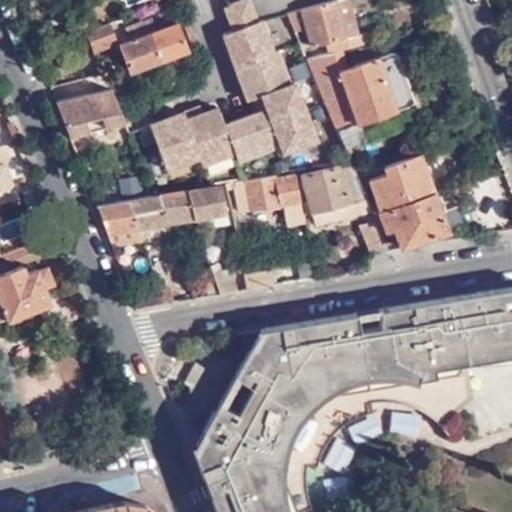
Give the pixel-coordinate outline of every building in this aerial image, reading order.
[(189,8),(186,0),(179,0),(184,10),(189,8)] [(234,29),(246,25),(257,21),(249,0),(240,0),(225,6),(234,29)] [(349,9),(347,0),(289,17),(297,33),(307,29),(313,48),(335,41),(339,52),(365,46),(362,35),(346,39),(337,13),(349,9)] [(130,71),(186,49),(176,23),(159,29),(154,17),(126,28),(131,40),(120,44),(130,71)] [(150,124),(168,169),(200,157),(203,164),(236,152),(239,159),(281,143),(283,150),(317,137),(296,83),(292,84),(279,51),(274,53),(261,19),(257,21),(246,25),(234,29),(224,33),(234,60),(238,58),(243,72),(239,74),(249,99),(253,98),(253,99),(263,95),(273,122),(267,124),(262,110),(258,111),(225,124),(219,107),(204,113),(202,113),(204,118),(189,123),(185,112),(150,124)] [(85,31),(81,21),(63,30),(67,38),(85,31)] [(85,31),(93,50),(116,41),(108,22),(85,31)] [(344,70),(336,53),(308,60),(337,127),(354,121),(356,125),(411,106),(397,59),(389,55),(344,70)] [(467,106),(481,101),(464,56),(443,64),(452,92),(460,90),(467,106)] [(234,60),(239,74),(243,72),(238,58),(234,60)] [(57,102),(114,89),(113,87),(56,100),(57,102)] [(69,134),(125,121),(114,89),(57,102),(69,134)] [(253,99),(258,111),(262,110),(267,124),(273,122),(263,95),(253,99)] [(185,112),(189,123),(204,118),(202,113),(204,113),(201,106),(185,112)] [(435,194),(421,156),(384,169),(387,177),(370,183),(380,214),(435,194)] [(368,200),(361,177),(359,174),(348,177),(342,164),(301,176),(311,214),(368,200)] [(288,228),(307,225),(299,177),(276,180),(273,174),(238,180),(242,211),(283,205),(288,228)] [(190,193),(198,220),(228,214),(222,187),(190,193)] [(158,194),(169,225),(198,220),(190,193),(189,189),(158,194)] [(165,236),(172,235),(169,225),(158,194),(154,195),(129,200),(139,229),(162,227),(165,236)] [(449,235),(435,194),(380,214),(386,233),(394,232),(402,252),(449,235)] [(143,241),(139,229),(129,200),(97,205),(112,245),(143,241)] [(314,227),(372,211),(368,200),(311,214),(314,227)] [(380,256),(391,254),(378,223),(360,229),(371,257),(380,256)] [(211,264),(221,295),(239,292),(230,264),(220,267),(218,262),(211,264)] [(52,305),(38,270),(33,273),(29,266),(0,276),(0,322),(6,320),(8,322),(52,305)] [(246,291),(278,285),(275,272),(244,278),(246,291)] [(165,305),(174,303),(170,287),(159,290),(160,292),(165,305)] [(300,511),(310,507),(306,489),(306,474),(307,465),(309,457),(301,453),(303,445),(308,447),(316,434),(313,429),(324,415),(332,422),(339,416),(351,409),(371,402),(369,388),(388,386),(401,387),(419,393),(431,399),(445,409),(448,412),(472,388),(468,363),(511,355),(511,287),(460,297),(379,310),(378,327),(359,330),(357,313),(262,329),(262,335),(265,351),(251,369),(242,381),(221,414),(215,412),(214,411),(202,432),(204,433),(195,446),(196,451),(195,452),(206,480),(218,511),(300,511)] [(137,309),(165,305),(160,292),(132,297),(137,309)] [(258,336),(215,412),(221,414),(242,381),(251,369),(265,351),(262,335),(258,336)] [(369,388),(371,402),(389,401),(404,403),(421,411),(434,421),(446,434),(458,425),(453,417),(448,412),(445,409),(431,399),(419,393),(401,387),(388,386),(369,388)] [(473,398),(472,388),(448,412),(453,417),(473,398)] [(309,457),(307,465),(316,467),(321,454),(328,441),(336,432),(347,423),(359,417),(372,413),(371,402),(351,409),(339,416),(332,422),(324,415),(313,429),(316,434),(308,447),(303,445),(301,453),(309,457)] [(58,446),(47,421),(27,428),(37,454),(58,446)] [(215,511),(218,511),(206,480),(195,452),(192,453),(215,511)] [(145,506),(121,500),(123,506),(112,510),(110,503),(91,507),(76,511),(143,511),(142,510),(145,506)] [(123,506),(121,500),(110,503),(112,510),(123,506)]
